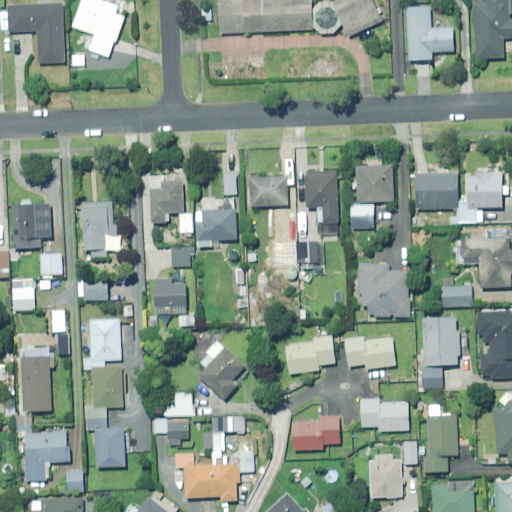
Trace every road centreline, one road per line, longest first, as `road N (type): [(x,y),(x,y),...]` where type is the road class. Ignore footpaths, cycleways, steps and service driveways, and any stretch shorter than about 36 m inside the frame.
road 1 (residential): [(177,120),(511,104)]
road 2 (residential): [(0,126),(177,120)]
road 3 (residential): [(170,0),(177,120)]
